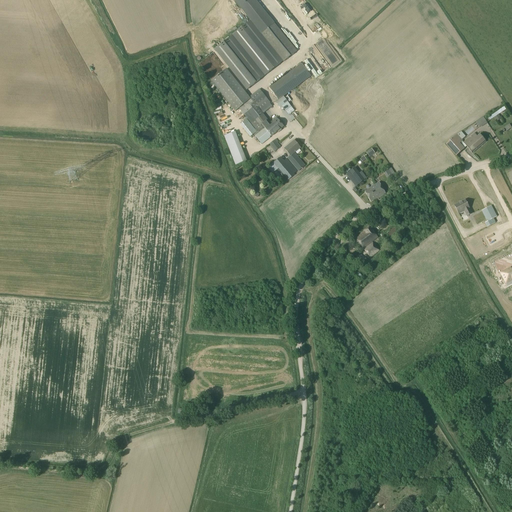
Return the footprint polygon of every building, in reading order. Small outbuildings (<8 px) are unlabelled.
[(255,0),(234,0),(261,33),(262,33),(284,61),(296,52),(274,24),(274,23),(255,0)] [(301,5),(311,10),(313,6),(303,0),(301,5)] [(318,16),(321,12),(314,6),(310,11),(318,16)] [(250,21),(233,35),(265,75),(282,61),(250,21)] [(265,75),(233,35),(215,49),(247,90),(265,75)] [(325,49),(322,55),(330,60),(331,58),(333,60),(335,57),(329,54),(330,52),(325,49)] [(311,77),(302,64),(289,73),(269,87),(278,100),(275,102),(281,110),(289,104),(284,97),(299,86),(311,77)] [(248,98),(226,69),(211,81),(235,112),(239,109),(259,133),(255,136),(262,144),(283,127),(276,118),(268,125),(265,122),(267,120),(260,111),(270,103),(259,89),(255,93),(248,98)] [(482,117),(474,121),(478,128),(486,123),(482,117)] [(257,132),(247,119),(240,125),(250,138),(257,132)] [(244,161),(234,131),(223,135),(233,165),(244,161)] [(475,133),(471,137),(479,147),(486,142),(480,135),(477,137),(475,133)] [(462,141),(457,135),(446,145),(456,156),(464,149),(459,143),(462,141)] [(472,153),(479,147),(471,137),(464,142),(472,153)] [(278,142),(276,139),(269,144),(275,151),(280,147),(277,143),(278,142)] [(294,141),(284,149),(290,156),(287,158),(298,171),(305,166),(294,153),(300,148),(299,147),(301,145),(299,142),(297,144),(294,141)] [(375,153),(372,149),(366,153),(369,157),(375,153)] [(284,161),(281,157),(273,163),(288,180),(295,174),(294,174),(297,171),(286,159),(284,161)] [(359,173),(355,167),(346,174),(355,187),(356,187),(367,178),(361,171),(359,173)] [(396,175),(391,167),(383,172),(388,180),(396,175)] [(379,183),(375,185),(377,190),(373,193),(376,199),(385,193),(379,183)] [(377,190),(375,185),(365,191),(371,202),(376,199),(373,193),(377,190)] [(469,209),(465,201),(454,206),(459,214),(464,211),(467,217),(472,214),(469,209)] [(490,212),(480,217),(486,228),(492,225),(495,223),(490,212)] [(378,238),(370,227),(364,231),(365,232),(356,239),(363,249),(378,238)] [(379,251),(373,243),(364,250),(370,258),(379,251)] [(508,269),(501,273),(505,280),(510,277),(511,280),(511,279),(511,270),(510,272),(508,269)]
